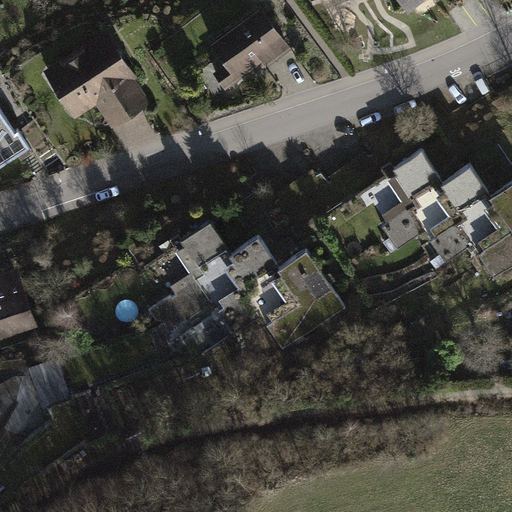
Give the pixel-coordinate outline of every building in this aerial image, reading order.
[(402,0),(410,9),(422,0),(402,0)] [(260,6),(213,42),(229,63),(218,72),(227,84),(269,52),(275,58),(291,46),(260,6)] [(58,63),(72,85),(62,92),(75,112),(99,97),(113,119),(118,116),(121,120),(138,109),(127,91),(133,87),(127,78),(133,75),(106,33),(58,63)] [(16,130),(0,106),(0,164),(30,145),(19,128),(16,130)] [(449,143),(418,162),(447,206),(470,190),(486,215),(507,201),(511,208),(511,171),(497,148),(465,168),(449,143)] [(457,209),(429,225),(447,257),(475,242),(457,209)] [(287,230),(245,253),(264,286),(291,271),(312,309),(357,284),(333,242),(303,258),(287,230)] [(35,248),(0,263),(0,304),(6,318),(57,296),(35,248)] [(64,351),(34,357),(44,404),(74,398),(64,351)] [(0,396),(0,414),(8,408),(0,396)]
